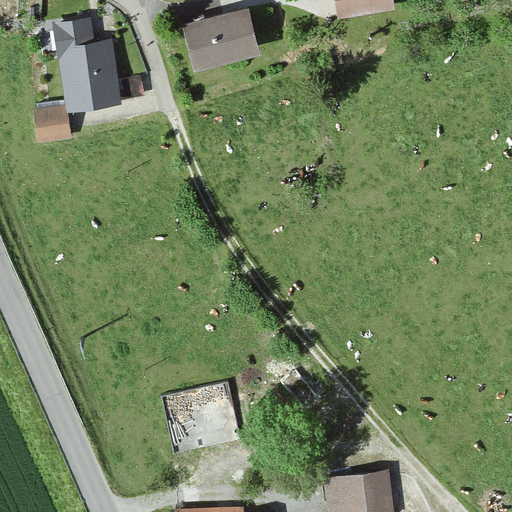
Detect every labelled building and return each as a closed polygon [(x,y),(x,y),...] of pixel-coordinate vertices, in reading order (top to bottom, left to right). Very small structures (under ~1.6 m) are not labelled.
[(394,0),(337,0),(339,14),(395,5),(394,0)] [(251,3),(186,22),(200,70),(265,51),(251,3)] [(61,44),(71,108),(125,100),(115,36),(61,44)] [(68,100),(31,106),(37,140),(73,134),(68,100)] [(395,511),(390,466),(324,474),(328,511),(395,511)] [(242,502),(172,506),(172,511),(272,511),(273,511),(242,510),(242,502)]
